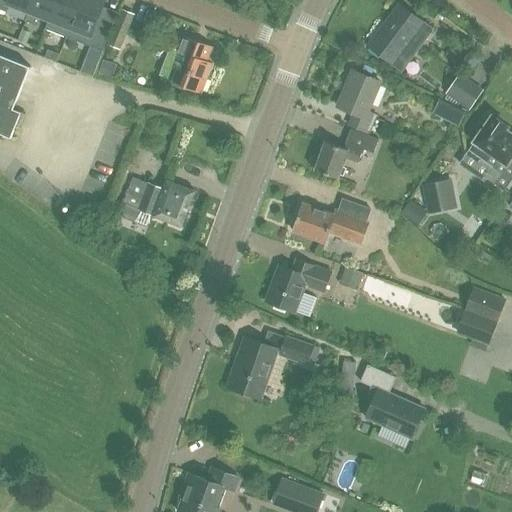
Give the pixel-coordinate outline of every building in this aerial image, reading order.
[(30,12),(34,0),(0,0),(0,9),(7,12),(10,4),(30,12)] [(50,20),(57,0),(34,0),(30,12),(26,21),(35,24),(38,15),(49,19),(50,20)] [(81,0),(57,0),(50,20),(49,19),(46,29),(68,37),(72,28),(71,27),(81,0)] [(105,0),(81,0),(71,27),(72,28),(92,36),(105,0)] [(394,65),(402,71),(434,29),(400,4),(368,46),(394,65)] [(32,32),(24,29),(19,40),(27,43),(32,32)] [(159,75),(173,80),(203,91),(213,63),(209,62),(214,47),(185,37),(185,39),(163,31),(158,45),(169,49),(159,75)] [(104,50),(91,46),(83,67),(95,72),(104,50)] [(60,54),(48,49),(46,56),(57,61),(60,54)] [(0,132),(12,137),(22,112),(14,108),(31,66),(0,53),(0,132)] [(105,61),(100,75),(111,78),(116,65),(105,61)] [(347,126),(370,134),(378,115),(370,111),(382,82),(354,70),(338,107),(352,113),(347,126)] [(445,94),(469,111),(483,90),(459,74),(445,94)] [(435,112),(460,125),(467,111),(441,99),(435,112)] [(494,182),(505,190),(511,179),(511,133),(506,130),(508,127),(493,116),(469,150),(494,167),(492,169),(500,174),(494,182)] [(315,171),(339,179),(346,159),(359,164),(364,150),(374,153),(379,139),(351,129),(346,143),(345,148),(326,141),(315,171)] [(154,216),(182,227),(196,191),(167,180),(164,188),(149,182),(134,177),(124,204),(141,211),(154,216)] [(422,185),(429,214),(459,207),(453,178),(422,185)] [(329,234),(361,246),(368,227),(365,226),(372,209),(342,199),(336,216),(303,204),(293,231),(326,243),(329,234)] [(412,200),(403,212),(419,224),(428,212),(412,200)] [(495,222),(503,227),(511,216),(503,210),(495,222)] [(266,301),(296,312),(305,289),(306,286),(326,293),(333,274),(314,268),(315,264),(299,258),(295,270),(279,265),(266,301)] [(342,278),(358,284),(363,273),(346,267),(342,278)] [(457,333),(489,345),(507,299),(475,287),(457,333)] [(315,345),(286,334),(279,356),(308,365),(315,345)] [(227,387),(262,399),(277,355),(280,348),(265,343),(245,336),(227,387)] [(372,357),(384,361),(387,352),(376,347),(372,357)] [(360,365),(349,360),(343,373),(355,378),(360,365)] [(366,418),(412,438),(413,435),(416,436),(421,424),(418,423),(425,408),(390,393),(397,377),(368,364),(361,381),(379,389),(366,418)] [(324,384),(337,384),(338,369),(325,368),(324,384)] [(360,486),(364,464),(346,460),(341,481),(360,486)] [(207,479),(192,474),(178,511),(220,511),(221,509),(216,507),(223,488),(236,493),(241,478),(212,467),(207,479)] [(284,477),(273,504),(294,511),(303,511),(312,488),(284,477)]
